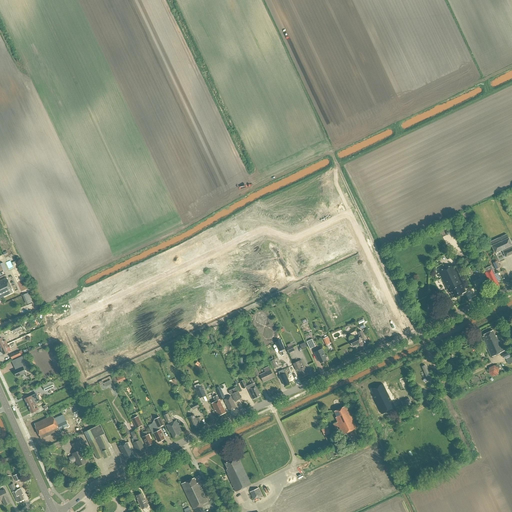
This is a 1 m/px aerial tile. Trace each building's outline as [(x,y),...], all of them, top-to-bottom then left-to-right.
[(456,217),(458,221),(466,217),(466,218),(470,216),(468,211),(456,217)] [(344,227),(334,232),(338,240),(343,238),(344,240),(349,238),(347,236),(348,236),(344,227)] [(325,236),(320,239),(324,247),(329,245),(325,236)] [(495,253),(502,250),(505,257),(511,254),(511,244),(509,238),(504,240),(502,237),(490,242),(492,246),(495,253)] [(320,239),(315,241),(319,250),(324,247),(320,239)] [(305,245),(299,248),(303,258),(307,256),(309,260),(315,257),(312,251),(309,252),(305,245)] [(256,247),(248,250),(254,262),(261,258),(256,247)] [(303,258),(299,248),(292,251),(296,258),(293,260),(296,266),(301,263),(299,260),(303,258)] [(246,264),(243,265),(239,257),(233,260),(237,271),(244,268),(244,269),(247,268),(246,264)] [(453,265),(438,272),(447,290),(449,293),(450,293),(453,298),(466,292),(453,265)] [(491,270),(485,273),(489,280),(488,280),(492,289),(494,288),(499,286),(497,282),(501,280),(498,273),(494,274),(491,270)] [(194,275),(199,287),(207,283),(202,271),(202,272),(194,275)] [(473,282),(476,287),(477,287),(479,287),(479,286),(484,284),(481,278),(480,276),(473,279),(474,282),(473,282)] [(0,298),(14,292),(7,278),(0,281),(0,298)] [(482,294),(480,289),(472,293),(475,298),(482,294)] [(20,325),(11,329),(13,333),(22,329),(20,325)] [(504,351),(500,341),(499,341),(496,336),(495,336),(493,330),(484,335),(484,336),(482,337),(485,341),(484,341),(491,357),(504,351)] [(349,339),(349,340),(352,347),(361,342),(360,339),(364,337),(361,331),(358,332),(360,336),(359,336),(358,336),(355,338),(354,336),(352,335),(350,335),(349,337),(349,339)] [(306,342),(310,349),(315,347),(312,339),(306,342)] [(278,352),(284,349),(280,340),(275,342),(278,352)] [(0,347),(3,355),(8,352),(10,351),(7,344),(0,347)] [(314,352),(318,360),(319,359),(320,363),(326,360),(324,357),(325,356),(322,349),(314,352)] [(20,351),(10,355),(12,359),(21,355),(20,351)] [(20,368),(13,371),(16,377),(25,373),(24,370),(27,369),(22,360),(17,362),(20,368)] [(298,370),(301,378),(307,375),(306,374),(308,373),(305,367),(302,368),(299,361),(293,364),(296,370),(298,370)] [(499,369),(494,366),(489,368),(488,374),(493,377),(498,375),(499,369)] [(260,375),(263,382),(274,377),(270,370),(269,367),(263,369),(265,372),(260,375)] [(283,369),(278,372),(284,385),(288,384),(288,382),(289,382),(283,369)] [(374,395),(373,396),(375,399),(374,400),(381,414),(394,408),(383,384),(371,389),(374,395)] [(106,397),(113,393),(109,385),(102,388),(106,397)] [(250,389),(248,389),(253,400),(253,399),(254,399),(260,396),(259,395),(260,394),(256,385),(250,389)] [(206,395),(202,386),(195,389),(200,398),(206,395)] [(232,394),(235,402),(241,399),(238,391),(236,388),(229,391),(230,395),(232,394)] [(29,397),(25,399),(28,406),(35,403),(40,401),(36,393),(29,397)] [(212,403),(215,411),(216,410),(219,416),(226,413),(219,400),(217,395),(213,397),(215,402),(212,403)] [(224,400),(229,410),(236,407),(231,396),(224,400)] [(28,406),(32,414),(36,411),(34,407),(37,406),(35,403),(28,406)] [(334,411),(337,417),(336,418),(338,422),(337,422),(343,435),(357,428),(346,405),(334,411)] [(169,414),(164,415),(167,422),(168,422),(169,424),(167,425),(170,433),(171,432),(174,438),(181,434),(180,432),(182,431),(177,421),(174,422),(171,417),(170,417),(169,414)] [(190,421),(194,428),(199,426),(198,422),(200,421),(199,417),(196,419),(196,418),(195,418),(194,415),(189,417),(191,420),(190,421)] [(53,416),(34,425),(41,438),(41,440),(55,433),(57,436),(61,434),(60,431),(53,416)] [(132,419),(136,428),(142,426),(137,417),(132,419)] [(154,433),(158,442),(165,439),(162,433),(161,430),(160,430),(159,429),(160,427),(163,425),(164,426),(160,417),(155,419),(156,422),(149,426),(153,434),(154,433)] [(66,421),(57,426),(60,431),(69,426),(66,421)] [(106,458),(111,455),(102,435),(105,434),(101,424),(85,432),(98,459),(103,457),(106,458)] [(321,430),(325,436),(330,433),(327,427),(321,430)] [(139,452),(140,453),(144,451),(141,446),(143,446),(140,440),(140,441),(136,431),(131,433),(134,439),(132,440),(134,443),(138,453),(139,452)] [(146,442),(148,446),(149,446),(150,445),(151,444),(152,444),(151,440),(150,438),(151,438),(149,434),(148,435),(146,431),(142,433),(143,437),(145,442),(146,442)] [(75,461),(78,466),(87,463),(81,450),(83,449),(79,441),(73,444),(77,452),(72,454),(73,456),(69,458),(72,463),(75,461)] [(122,454),(123,453),(126,459),(129,457),(130,458),(130,459),(133,457),(133,456),(127,443),(119,446),(122,454)] [(228,469),(226,470),(228,474),(227,474),(236,492),(251,484),(238,457),(225,463),(228,469)] [(194,478),(181,484),(193,509),(208,502),(201,488),(200,488),(198,483),(197,484),(194,478)] [(13,492),(18,503),(24,500),(22,495),(23,494),(20,488),(17,490),(14,484),(10,486),(13,492)] [(249,491),(252,499),(261,496),(258,487),(249,491)] [(2,491),(1,490),(0,491),(0,499),(2,499),(5,505),(11,503),(7,496),(8,496),(5,490),(2,491)] [(138,500),(142,509),(148,506),(145,498),(144,499),(141,493),(140,493),(137,494),(137,495),(137,496),(138,499),(138,500)]
